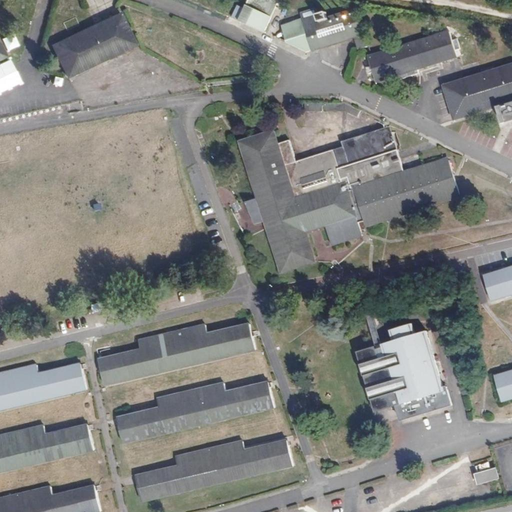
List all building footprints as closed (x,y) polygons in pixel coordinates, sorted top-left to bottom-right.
[(270,0),(247,0),(245,5),(270,17),(276,2),(270,0)] [(270,17),(245,5),(238,22),(264,32),(270,17)] [(356,51),(369,46),(356,8),(328,19),(324,12),(315,15),(312,9),(299,13),(301,19),(312,51),(352,38),(356,51)] [(68,75),(136,43),(119,11),(51,44),(68,75)] [(312,51),(301,19),(281,26),(287,43),(307,53),(312,51)] [(396,75),(434,63),(455,56),(447,32),(367,57),(376,82),(396,75)] [(435,70),(434,63),(396,75),(398,82),(435,70)] [(510,109),(511,108),(511,65),(493,71),(492,67),(482,70),(482,74),(443,86),(454,119),(497,107),(500,111),(510,109)] [(304,112),(345,111),(345,103),(305,103),(304,112)] [(368,226),(462,195),(449,158),(404,173),(389,126),(342,142),(343,147),(297,162),(290,141),(279,145),(273,132),(239,142),(258,199),(246,204),(255,225),(265,221),(282,273),(315,263),(306,232),(327,226),(333,245),(362,236),(358,224),(366,220),(368,226)] [(511,265),(481,274),(489,304),(511,297),(511,265)] [(104,385),(256,349),(249,323),(207,333),(204,324),(138,341),(139,350),(99,359),(104,385)] [(396,406),(400,421),(452,405),(447,387),(444,388),(427,331),(414,334),(412,324),(389,331),(392,341),(379,345),(397,402),(395,402),(396,406)] [(397,402),(379,345),(355,352),(372,413),(396,406),(395,402),(397,402)] [(0,410),(87,390),(80,363),(39,373),(35,364),(0,373),(0,410)] [(502,402),(511,398),(511,371),(495,377),(502,402)] [(123,444),(274,408),(268,382),(225,393),(222,383),(157,399),(158,408),(117,418),(123,444)] [(0,472),(93,450),(87,424),(46,434),(43,424),(0,435),(0,472)] [(142,503),(292,466),(286,441),(243,450),(240,442),(175,457),(177,465),(136,476),(142,503)] [(499,480),(496,468),(474,474),(478,485),(499,480)] [(0,511),(99,511),(101,511),(95,484),(53,495),(50,486),(0,497),(0,511)]
